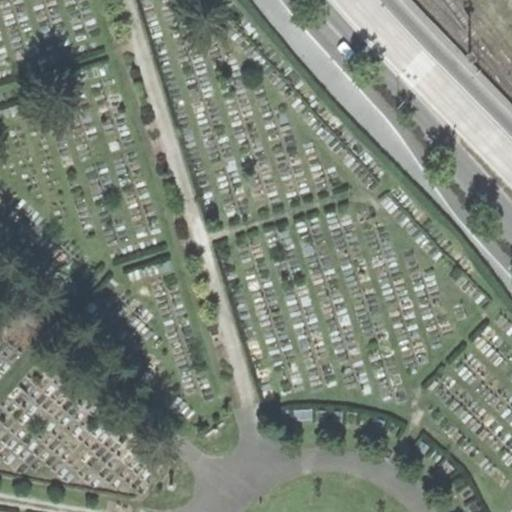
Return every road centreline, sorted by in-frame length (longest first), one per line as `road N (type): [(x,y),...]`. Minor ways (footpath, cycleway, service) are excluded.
road 1 (secondary): [(320,0),(511,224)]
road 2 (secondary): [(511,127),(390,0)]
